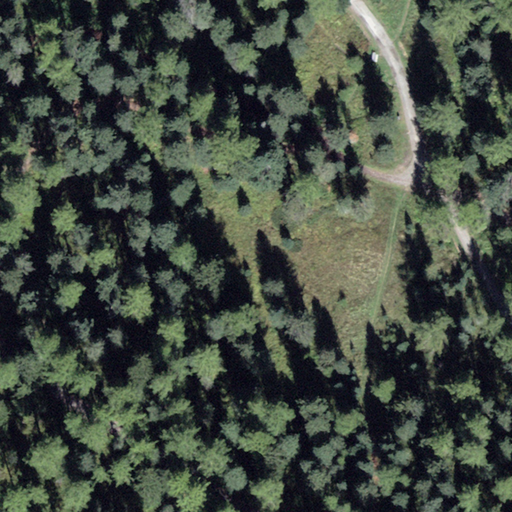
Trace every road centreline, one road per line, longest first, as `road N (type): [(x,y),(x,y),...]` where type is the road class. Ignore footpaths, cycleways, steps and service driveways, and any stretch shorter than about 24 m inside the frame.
road 1 (track): [(253,511),(41,377),(0,341)]
road 2 (track): [(422,173),(388,45),(350,0)]
road 3 (track): [(422,173),(511,311)]
